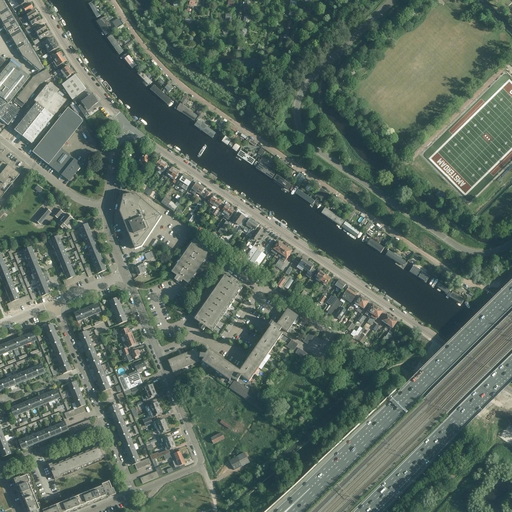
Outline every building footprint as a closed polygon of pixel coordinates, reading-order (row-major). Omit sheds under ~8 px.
[(21,30),(3,0),(0,0),(0,22),(21,58),(23,59),(38,72),(44,68),(32,47),(29,43),(26,38),(21,30)] [(15,0),(19,6),(13,9),(13,10),(15,12),(28,4),(25,0),(15,0)] [(466,9),(461,4),(456,0),(443,0),(452,9),(453,8),(455,10),(454,11),(459,17),(466,9)] [(92,2),(89,4),(97,18),(101,16),(92,2)] [(22,10),(23,13),(24,14),(28,12),(31,10),(30,9),(32,8),(30,4),(22,8),(23,10),(22,10)] [(26,16),(28,21),(37,16),(34,11),(26,16)] [(37,16),(28,21),(31,26),(40,20),(37,16)] [(103,19),(98,22),(106,35),(111,32),(103,19)] [(34,31),(37,35),(46,30),(43,25),(34,31)] [(222,35),(227,29),(222,25),(217,31),(222,35)] [(46,30),(37,35),(40,40),(49,35),(46,30)] [(112,35),(107,38),(119,55),(123,51),(112,35)] [(43,43),(46,48),(53,43),(50,38),(43,43)] [(53,43),(46,48),(49,53),(56,48),(53,43)] [(59,52),(54,56),(53,54),(48,57),(46,58),(47,60),(49,59),(51,62),(52,61),(53,63),(62,57),(59,52)] [(129,56),(125,59),(132,69),(136,66),(129,56)] [(62,57),(53,63),(55,65),(53,66),(55,68),(58,66),(65,62),(62,57)] [(11,62),(0,74),(0,115),(10,103),(9,102),(30,77),(11,62)] [(67,66),(60,72),(58,70),(53,74),(55,76),(60,72),(63,75),(70,70),(67,66)] [(33,77),(26,86),(24,85),(23,87),(24,88),(13,102),(21,108),(40,85),(51,77),(46,69),(33,77)] [(70,70),(63,75),(67,80),(74,75),(72,73),(73,73),(70,70)] [(153,82),(142,71),(139,74),(151,85),(153,82)] [(74,75),(67,80),(67,81),(62,85),(72,100),(85,90),(74,75),(74,76),(74,75)] [(43,109),(44,110),(56,94),(59,91),(49,83),(47,86),(46,85),(33,101),(35,103),(43,109)] [(176,105),(176,104),(176,103),(175,103),(167,95),(160,89),(156,87),(156,86),(155,86),(154,86),(153,87),(153,88),(153,89),(154,91),(159,95),(172,106),(173,106),(173,107),(174,107),(175,107),(176,106),(176,105)] [(92,92),(81,101),(88,110),(99,101),(92,92)] [(34,121),(21,137),(31,144),(65,101),(56,94),(44,110),(43,109),(34,121)] [(19,110),(10,103),(0,115),(0,119),(7,125),(19,110)] [(35,103),(23,118),(25,119),(27,116),(34,121),(43,109),(35,103)] [(77,107),(84,116),(88,113),(81,104),(77,107)] [(183,107),(180,105),(177,110),(180,112),(181,111),(195,120),(197,117),(183,108),(183,107)] [(32,152),(48,165),(52,168),(69,182),(82,166),(64,152),(61,149),(82,122),(79,118),(67,108),(32,152)] [(23,118),(13,130),(21,137),(34,121),(27,116),(25,119),(23,118)] [(222,119),(217,126),(221,129),(226,122),(222,119)] [(198,121),(195,125),(212,138),(215,134),(198,121)] [(222,141),(236,150),(239,146),(225,137),(222,141)] [(241,151),(237,155),(252,165),(255,160),(241,151)] [(146,169),(152,160),(144,155),(138,163),(142,166),(142,167),(143,168),(144,167),(146,169)] [(158,161),(155,166),(153,168),(154,169),(155,168),(159,170),(164,162),(160,160),(159,162),(158,161)] [(0,198),(18,176),(1,162),(0,163),(0,198)] [(167,165),(164,162),(159,170),(161,172),(160,173),(161,174),(162,175),(167,168),(166,167),(167,165)] [(260,164),(257,169),(272,179),(275,174),(260,164)] [(169,169),(167,173),(165,173),(163,177),(165,178),(168,180),(170,178),(175,170),(172,168),(170,170),(169,169)] [(179,173),(175,170),(170,178),(174,180),(175,179),(176,180),(179,176),(178,175),(179,173)] [(181,187),(188,177),(184,174),(178,183),(180,184),(179,186),(181,187)] [(301,184),(306,179),(300,174),(295,180),(301,184)] [(291,186),(280,176),(277,180),(288,190),(291,186)] [(193,180),(188,177),(181,187),(184,189),(185,188),(187,189),(193,180)] [(192,189),(193,190),(191,193),(194,195),(196,192),(197,193),(201,186),(196,183),(192,189)] [(38,184),(35,188),(40,193),(43,189),(38,184)] [(205,189),(201,186),(197,193),(202,196),(205,190),(204,190),(205,189)] [(323,189),(319,196),(326,201),(331,194),(323,189)] [(211,194),(205,190),(202,196),(202,197),(207,200),(211,194)] [(315,201),(298,190),(296,193),(312,204),(315,201)] [(125,197),(122,212),(136,247),(141,246),(159,217),(133,196),(125,197)] [(210,198),(208,201),(209,201),(208,202),(208,203),(210,205),(210,204),(213,206),(218,199),(214,196),(211,200),(210,198)] [(168,208),(172,202),(165,197),(161,204),(168,208)] [(222,202),(218,199),(213,206),(212,208),(214,210),(212,214),(215,216),(216,215),(221,208),(223,206),(220,204),(222,202)] [(173,212),(178,206),(172,202),(168,208),(173,212)] [(226,205),(223,209),(221,208),(216,215),(218,217),(220,215),(224,217),(224,216),(225,217),(231,208),(226,205)] [(231,208),(225,217),(224,217),(228,220),(229,218),(234,211),(231,208)] [(344,221),(325,208),(322,213),(340,226),(344,221)] [(65,216),(61,214),(63,212),(59,209),(54,215),(58,218),(61,221),(58,224),(64,230),(67,227),(68,228),(74,220),(67,214),(65,216)] [(43,212),(36,220),(40,224),(48,216),(43,212)] [(238,213),(233,221),(233,222),(239,226),(244,217),(238,213)] [(187,219),(192,222),(195,217),(191,214),(187,219)] [(248,232),(255,222),(250,219),(247,224),(245,222),(241,227),(248,232)] [(255,222),(248,232),(247,232),(252,236),(255,232),(255,231),(259,225),(255,222)] [(360,232),(346,222),(342,227),(356,237),(360,232)] [(87,224),(79,228),(81,234),(90,230),(87,224)] [(256,241),(263,231),(259,228),(252,238),(256,241)] [(90,230),(81,234),(84,239),(92,236),(90,230)] [(50,240),(53,245),(61,242),(59,236),(50,240)] [(92,236),(84,239),(86,245),(94,242),(92,236)] [(221,238),(218,243),(226,249),(229,244),(221,238)] [(177,276),(176,278),(174,280),(177,281),(176,282),(181,285),(184,281),(188,284),(211,251),(204,246),(206,244),(201,241),(200,243),(194,239),(172,272),(177,276)] [(371,239),(367,244),(381,253),(384,248),(371,239)] [(61,242),(53,245),(55,251),(63,248),(61,242)] [(94,242),(86,245),(88,251),(97,247),(94,242)] [(273,249),(274,250),(272,252),(276,255),(283,245),(278,242),(273,249)] [(287,248),(283,245),(276,255),(280,258),(287,248)] [(31,247),(23,251),(25,257),(34,253),(31,247)] [(97,247),(88,251),(91,257),(99,253),(97,247)] [(266,256),(254,247),(244,260),(257,269),(266,256)] [(63,248),(55,251),(57,257),(66,253),(63,248)] [(292,251),(287,248),(280,258),(275,266),(280,269),(284,263),(287,258),(292,251)] [(389,251),(386,255),(403,266),(405,262),(389,251)] [(151,252),(144,255),(146,260),(153,257),(151,252)] [(34,253),(25,257),(28,262),(36,259),(34,253)] [(66,253),(57,257),(60,263),(68,259),(66,253)] [(99,253),(91,257),(93,262),(102,259),(99,253)] [(299,264),(305,268),(309,262),(303,258),(299,264)] [(36,259),(28,262),(30,268),(38,265),(36,259)] [(68,259),(60,263),(62,268),(71,265),(68,259)] [(102,259),(93,262),(96,268),(104,265),(102,259)] [(315,269),(316,267),(314,266),(309,262),(305,268),(310,271),(307,275),(311,278),(316,270),(315,269)] [(138,275),(146,272),(143,264),(139,265),(140,266),(135,268),(138,275)] [(38,265),(30,268),(32,274),(41,270),(38,265)] [(71,265),(62,268),(64,274),(73,271),(71,265)] [(104,265),(96,268),(98,274),(106,270),(104,265)] [(429,277),(413,266),(410,272),(426,282),(429,277)] [(321,270),(319,269),(314,276),(316,277),(316,278),(321,281),(326,275),(320,271),(321,270)] [(41,270),(32,274),(35,280),(43,276),(41,270)] [(8,271),(0,273),(0,275),(2,280),(10,276),(8,271)] [(73,271),(64,274),(67,280),(69,279),(71,278),(74,277),(75,277),(73,271)] [(225,275),(210,296),(195,319),(200,323),(199,326),(200,327),(199,328),(203,331),(206,327),(211,331),(241,287),(235,282),(236,280),(232,277),(230,279),(225,275)] [(331,279),(326,275),(321,281),(327,285),(331,279)] [(10,276),(2,280),(4,286),(12,282),(10,276)] [(43,276),(35,280),(37,285),(45,282),(43,276)] [(281,287),(286,280),(282,277),(277,285),(281,287)] [(290,277),(285,287),(290,289),(294,279),(290,277)] [(335,286),(337,287),(336,289),(339,291),(340,289),(342,290),(345,285),(339,280),(335,286)] [(12,282),(4,286),(6,291),(15,288),(12,282)] [(45,282),(37,285),(39,291),(48,288),(45,282)] [(447,289),(439,283),(436,286),(445,292),(445,293),(447,295),(450,290),(448,288),(447,289)] [(349,287),(342,297),(346,300),(353,290),(349,287)] [(15,288),(6,291),(9,297),(11,296),(17,294),(15,288)] [(48,288),(39,291),(42,297),(50,293),(48,288)] [(353,290),(346,300),(350,303),(357,293),(353,290)] [(301,301),(305,296),(307,293),(304,291),(298,299),(301,301)] [(464,299),(452,292),(449,297),(461,304),(464,299)] [(17,294),(11,296),(9,297),(11,303),(13,302),(15,301),(18,300),(19,300),(17,294)] [(337,299),(332,295),(327,303),(332,306),(337,299)] [(365,298),(361,295),(355,303),(360,306),(365,298)] [(109,302),(112,307),(120,304),(118,298),(109,302)] [(369,301),(365,298),(360,306),(364,309),(369,301)] [(332,307),(337,311),(342,303),(337,299),(332,307)] [(101,313),(97,304),(92,307),(95,315),(101,313)] [(120,304),(112,307),(114,313),(122,310),(120,304)] [(372,304),(367,311),(365,314),(370,318),(371,317),(377,308),(372,304)] [(95,315),(92,307),(86,309),(89,317),(95,315)] [(382,311),(377,308),(371,317),(376,320),(377,318),(378,318),(382,311)] [(89,317),(86,309),(80,311),(84,320),(89,317)] [(272,327),(247,363),(240,373),(209,351),(207,355),(206,354),(198,354),(197,354),(196,350),(169,362),(168,360),(168,361),(173,373),(200,361),(199,358),(204,358),(202,361),(230,380),(228,383),(231,386),(229,388),(262,411),(264,408),(266,410),(268,408),(265,406),(267,403),(237,382),(241,376),(249,382),(282,333),(279,332),(281,328),(286,332),(298,315),(288,309),(277,325),(272,321),(269,325),(272,327)] [(122,310),(114,313),(116,319),(125,315),(122,310)] [(84,320),(80,311),(74,314),(78,322),(84,320)] [(382,321),(382,322),(381,324),(385,326),(386,325),(387,325),(392,318),(386,314),(382,321)] [(125,315),(116,319),(119,325),(127,321),(125,315)] [(397,322),(392,318),(387,325),(388,326),(387,327),(391,329),(391,328),(392,329),(397,322)] [(350,331),(354,325),(350,322),(345,328),(350,331)] [(376,332),(380,326),(374,322),(372,325),(370,324),(364,333),(368,336),(373,330),(376,332)] [(53,324),(45,328),(47,334),(55,330),(53,324)] [(357,336),(362,329),(360,327),(356,332),(354,330),(351,335),(354,337),(353,338),(355,339),(357,336)] [(130,333),(128,329),(120,332),(122,337),(124,336),(126,342),(134,339),(133,335),(132,336),(131,333),(130,333)] [(55,330),(47,334),(49,340),(58,336),(55,330)] [(87,331),(79,335),(81,341),(89,337),(87,331)] [(37,341),(33,333),(27,335),(31,344),(37,341)] [(363,344),(367,338),(362,334),(357,340),(363,344)] [(31,344),(27,335),(22,337),(25,346),(31,344)] [(58,336),(49,340),(52,345),(60,342),(58,336)] [(25,346),(22,337),(16,340),(19,348),(25,346)] [(89,337),(81,341),(83,346),(92,343),(89,337)] [(134,339),(126,342),(128,348),(136,345),(135,342),(136,342),(134,339)] [(19,348),(16,340),(10,342),(14,350),(19,348)] [(287,347),(290,349),(295,342),(292,340),(287,347)] [(14,350),(10,342),(4,344),(8,353),(14,350)] [(60,342),(52,345),(54,351),(62,348),(60,342)] [(92,343),(83,346),(86,352),(94,349),(92,343)] [(62,348),(54,351),(56,357),(65,353),(62,348)] [(138,350),(131,353),(130,354),(127,348),(122,351),(124,356),(126,355),(129,362),(137,359),(137,357),(140,355),(138,350)] [(94,349),(86,352),(88,358),(96,354),(94,349)] [(65,353),(56,357),(59,362),(67,359),(65,353)] [(96,354),(88,358),(90,363),(99,360),(96,354)] [(268,354),(260,368),(262,369),(271,355),(268,354)] [(67,359),(59,362),(61,368),(69,365),(67,359)] [(99,360),(90,363),(93,369),(101,366),(99,360)] [(143,360),(134,364),(133,362),(130,364),(133,370),(128,372),(130,377),(138,373),(144,371),(142,368),(145,367),(143,360)] [(42,365),(36,367),(39,376),(45,373),(42,365)] [(69,365),(61,368),(63,374),(72,371),(69,365)] [(101,366),(93,369),(95,375),(103,372),(101,366)] [(36,367),(30,370),(34,378),(39,376),(36,367)] [(138,373),(130,377),(124,379),(123,375),(119,368),(115,370),(124,391),(142,384),(138,373)] [(30,370),(24,372),(28,380),(34,378),(30,370)] [(24,372),(19,374),(22,383),(28,380),(24,372)] [(103,372),(95,375),(97,381),(106,377),(103,372)] [(19,374),(13,377),(16,385),(22,383),(19,374)] [(13,377),(7,379),(11,387),(16,385),(13,377)] [(106,377),(97,381),(100,386),(108,383),(106,377)] [(7,379),(2,381),(5,390),(11,387),(7,379)] [(76,382),(68,385),(70,391),(78,388),(76,382)] [(108,383),(100,386),(102,392),(104,392),(106,397),(112,395),(110,389),(108,383)] [(144,390),(145,393),(154,390),(153,387),(154,386),(153,384),(142,388),(143,391),(144,390)] [(78,388),(70,391),(72,397),(81,393),(78,388)] [(60,398),(57,390),(51,392),(54,400),(60,398)] [(155,393),(154,390),(145,393),(142,395),(141,396),(143,401),(157,395),(156,393),(155,393)] [(54,400),(51,392),(45,394),(48,403),(54,400)] [(81,393),(72,397),(75,402),(83,399),(81,393)] [(116,395),(120,403),(125,401),(122,393),(116,395)] [(48,403),(45,394),(39,397),(43,405),(48,403)] [(43,405),(39,397),(33,399),(37,407),(43,405)] [(37,407),(33,399),(28,401),(31,410),(37,407)] [(83,399),(75,402),(77,408),(78,408),(80,407),(83,406),(86,405),(83,399)] [(31,410),(28,401),(22,404),(25,412),(31,410)] [(149,408),(150,411),(159,408),(157,402),(147,406),(148,408),(149,408)] [(25,412),(22,404),(16,406),(20,414),(25,412)] [(117,404),(108,408),(111,414),(119,410),(117,404)] [(20,414),(16,406),(10,409),(14,417),(20,414)] [(159,408),(150,411),(152,415),(151,415),(152,417),(161,413),(159,408)] [(119,410),(111,414),(113,420),(122,416),(119,410)] [(122,416),(113,420),(116,425),(124,422),(122,416)] [(156,425),(158,428),(166,425),(164,419),(154,423),(155,425),(156,425)] [(223,419),(220,422),(229,428),(232,425),(223,419)] [(65,422),(59,425),(62,433),(68,431),(67,429),(65,422)] [(124,422),(116,425),(118,431),(126,428),(124,422)] [(59,425),(53,427),(56,435),(62,433),(59,425)] [(166,425),(158,428),(159,432),(158,432),(159,434),(168,431),(166,425)] [(53,427),(47,429),(51,438),(56,435),(53,427)] [(126,428),(118,431),(120,437),(129,433),(126,428)] [(47,429),(41,432),(45,440),(51,438),(47,429)] [(41,432),(36,434),(39,442),(45,440),(41,432)] [(129,433),(120,437),(123,442),(131,439),(129,433)] [(214,445),(224,439),(221,433),(211,438),(214,445)] [(36,434),(30,436),(33,445),(39,442),(36,434)] [(30,436),(24,438),(28,447),(33,445),(30,436)] [(163,442),(165,445),(173,442),(171,436),(161,440),(162,442),(163,442)] [(151,444),(161,440),(160,440),(160,437),(152,440),(149,442),(145,443),(147,447),(152,445),(151,444)] [(24,438),(18,441),(22,449),(28,447),(24,438)] [(131,439),(123,442),(125,448),(133,445),(131,439)] [(6,442),(0,444),(0,451),(8,448),(6,442)] [(173,442),(165,445),(163,446),(166,451),(175,447),(173,442)] [(62,475),(104,458),(99,445),(96,446),(96,448),(94,449),(95,450),(91,452),(90,450),(87,451),(88,453),(84,454),(84,453),(81,454),(81,456),(78,457),(77,456),(74,457),(75,458),(71,460),(70,458),(67,459),(68,461),(64,463),(64,461),(61,462),(61,464),(60,464),(57,465),(57,464),(53,465),(52,464),(49,465),(55,480),(56,480),(62,477),(62,475)] [(133,445),(125,448),(127,454),(136,450),(133,445)] [(8,448),(0,451),(2,457),(11,454),(8,448)] [(136,450),(127,454),(130,460),(138,456),(136,450)] [(180,451),(174,454),(173,452),(166,455),(164,456),(165,460),(171,457),(171,459),(173,458),(174,461),(183,458),(180,451)] [(234,471),(250,463),(244,452),(229,461),(234,471)] [(138,456),(130,460),(132,466),(134,465),(137,463),(140,462),(138,456)] [(183,458),(174,461),(177,467),(172,469),(172,468),(167,470),(168,474),(181,469),(179,466),(185,464),(183,458)] [(156,468),(159,477),(164,475),(160,466),(156,468)] [(109,493),(110,497),(116,494),(113,487),(112,488),(110,482),(102,485),(103,486),(43,510),(44,511),(42,511),(40,511),(39,510),(40,509),(29,483),(31,482),(28,475),(21,478),(20,477),(14,479),(17,485),(20,484),(21,485),(20,486),(22,490),(20,491),(21,494),(23,493),(25,497),(23,498),(24,500),(26,500),(27,504),(26,504),(27,507),(28,506),(30,510),(29,511),(28,511),(65,511),(67,511),(69,511),(70,511),(70,510),(74,509),(74,510),(77,509),(76,508),(80,506),(81,507),(84,506),(83,505),(87,503),(88,505),(90,504),(90,502),(94,500),(94,502),(97,501),(96,499),(100,498),(101,499),(104,498),(103,497),(107,495),(107,494),(109,493)]
